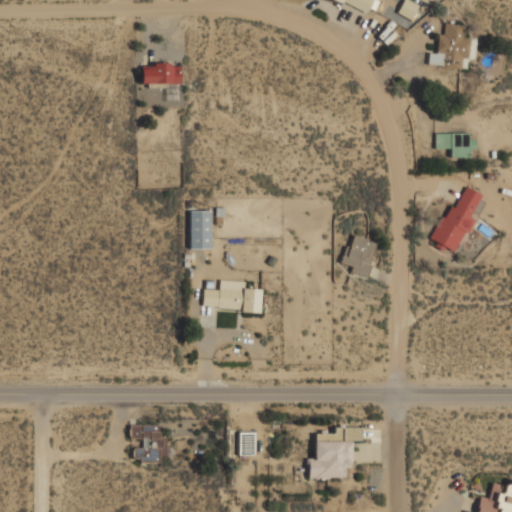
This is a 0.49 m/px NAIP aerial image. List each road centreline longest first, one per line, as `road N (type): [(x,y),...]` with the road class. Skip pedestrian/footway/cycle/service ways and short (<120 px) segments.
road 1 (residential): [(0,10),(233,13),(284,22),(334,44),(379,85),(403,162),(399,511)]
road 2 (tertiary): [(0,399),(511,399)]
